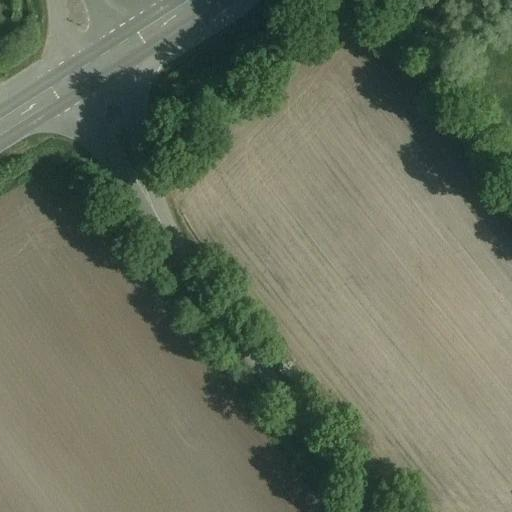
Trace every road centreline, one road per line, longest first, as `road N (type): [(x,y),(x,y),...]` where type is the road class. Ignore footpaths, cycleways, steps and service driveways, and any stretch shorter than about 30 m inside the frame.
road 1 (unclassified): [(105,54),(143,193),(186,274),(373,511)]
road 2 (primary): [(105,54),(0,121)]
